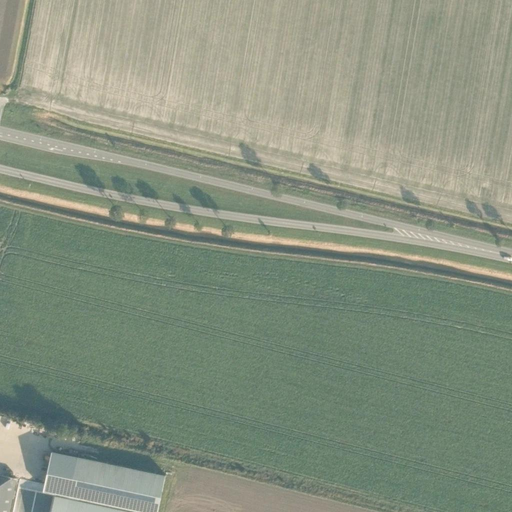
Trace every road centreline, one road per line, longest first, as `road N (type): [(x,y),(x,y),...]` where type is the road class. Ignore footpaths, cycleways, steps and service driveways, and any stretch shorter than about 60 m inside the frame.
road 1 (primary): [(499,252),(0,131)]
road 2 (primary): [(0,168),(211,213),(499,252)]
